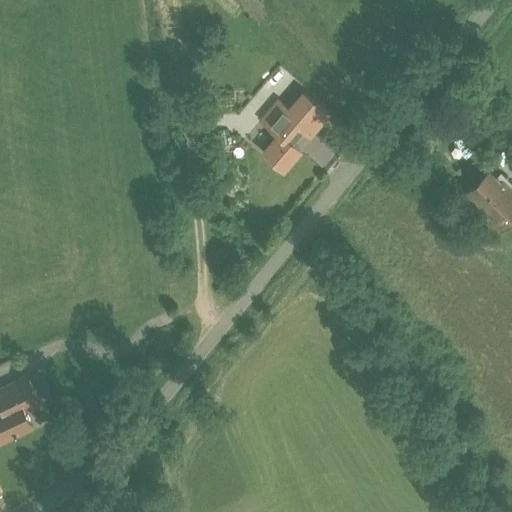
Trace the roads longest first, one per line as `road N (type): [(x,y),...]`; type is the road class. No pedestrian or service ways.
road 1 (unclassified): [(41,511),(109,461),(496,0)]
road 2 (track): [(160,0),(205,295),(226,325)]
